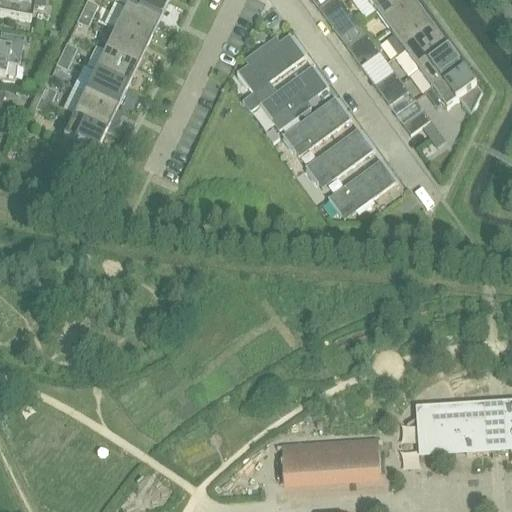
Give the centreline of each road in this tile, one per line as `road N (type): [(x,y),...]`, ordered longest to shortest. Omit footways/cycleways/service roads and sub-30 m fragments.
road 1 (residential): [(286,0),(432,200)]
road 2 (residential): [(151,171),(234,0)]
